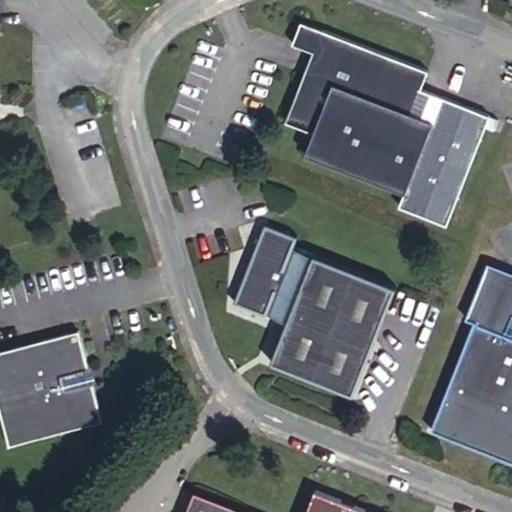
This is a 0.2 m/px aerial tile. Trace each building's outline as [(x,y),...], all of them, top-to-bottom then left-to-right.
[(313,58),(321,35),(300,27),(292,50),(313,58)] [(427,77),(321,35),(313,58),(308,72),(287,128),(314,138),(305,161),(405,200),(399,214),(446,232),(484,134),(488,124),(420,97),(427,77)] [(488,124),(484,134),(494,138),(498,128),(488,124)] [(299,243),(265,231),(236,309),(267,321),(285,328),(270,368),(355,401),(396,292),(295,255),(299,243)] [(511,468),(511,344),(473,329),(432,437),(511,468)] [(0,445),(1,447),(94,423),(85,386),(82,369),(72,331),(0,350),(0,445)] [(85,386),(90,384),(85,368),(82,369),(85,386)] [(243,511),(199,494),(196,499),(191,511),(243,511)] [(364,511),(318,494),(310,511),(364,511)]
